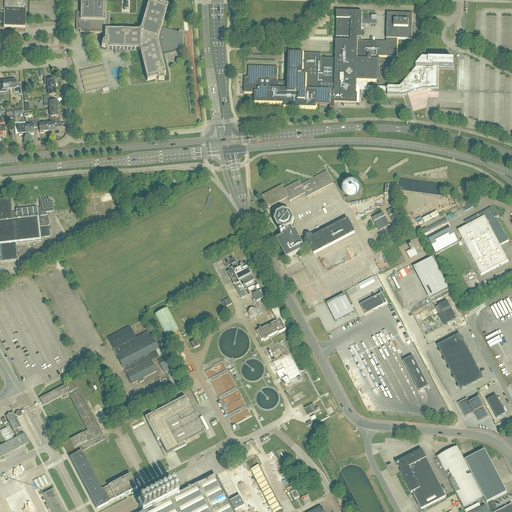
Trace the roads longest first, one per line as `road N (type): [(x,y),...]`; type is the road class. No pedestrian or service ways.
road 1 (secondary): [(511,155),(389,129),(229,139)]
road 2 (secondary): [(231,151),(367,141),(495,167)]
road 3 (tertiary): [(368,427),(350,416),(244,212)]
road 4 (secondary): [(0,171),(222,152)]
road 5 (secondary): [(220,140),(0,159)]
road 6 (residential): [(0,68),(61,65),(69,134),(61,145),(0,150)]
road 7 (unclassified): [(461,434),(390,289)]
road 8 (unclassified): [(511,291),(476,311),(472,323),(511,403)]
road 9 (tertiary): [(204,0),(220,140)]
road 10 (tertiary): [(229,139),(216,0)]
